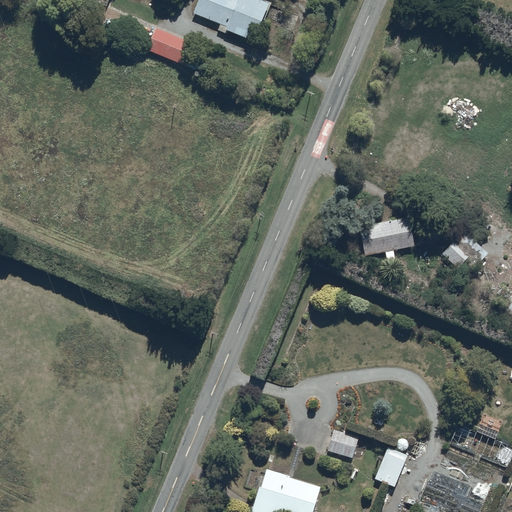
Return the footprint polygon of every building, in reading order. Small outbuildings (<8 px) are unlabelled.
[(197,0),(192,12),(218,23),(216,29),(226,33),(227,30),(251,40),(267,1),(265,0),(197,0)] [(146,49),(196,69),(200,61),(186,56),(192,42),(155,26),(146,49)] [(413,245),(407,216),(359,226),(364,254),(413,245)] [(461,229),(442,253),(470,273),(478,263),(494,271),(499,260),(486,253),(488,251),(461,229)] [(511,298),(502,300),(504,312),(511,311),(511,298)] [(333,429),(327,449),(352,457),(358,436),(333,429)] [(373,477),(393,484),(406,453),(387,445),(373,477)] [(260,482),(249,511),(271,511),(272,511),(275,511),(280,511),(282,509),(290,511),(311,511),(320,485),(266,467),(261,482),(260,482)]
